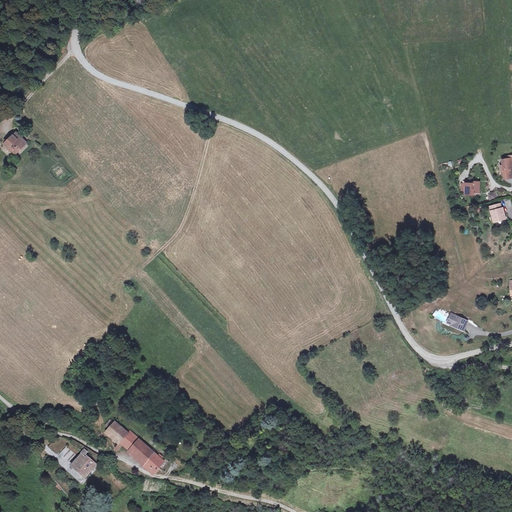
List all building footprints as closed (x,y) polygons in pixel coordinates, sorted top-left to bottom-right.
[(17,135),(15,133),(6,142),(14,149),(18,146),(21,149),(28,141),(20,133),(17,135)] [(502,159),(503,165),(501,165),(502,170),(504,169),(504,175),(505,178),(511,177),(510,168),(510,166),(511,165),(511,154),(508,155),(508,158),(502,159)] [(474,183),(466,182),(466,191),(470,191),(470,194),(475,194),(475,192),(479,192),(480,181),(475,181),(474,183)] [(489,200),(497,197),(495,191),(487,193),(489,200)] [(501,204),(491,207),(493,217),(495,216),(496,221),(506,219),(505,213),(504,214),(501,204)] [(454,321),(452,325),(465,331),(469,322),(452,314),(450,320),(454,321)] [(132,453),(142,441),(131,432),(127,436),(114,424),(113,425),(109,430),(107,432),(122,444),(117,450),(120,452),(124,446),(132,453)] [(142,441),(132,453),(158,473),(161,469),(164,471),(167,468),(164,465),(167,462),(162,458),(163,457),(161,455),(160,457),(142,441)] [(64,457),(69,449),(65,447),(61,455),(64,457)] [(64,458),(67,460),(73,454),(70,451),(64,458)] [(84,479),(99,463),(93,457),(89,460),(86,457),(87,453),(85,451),(82,452),(81,455),(70,466),(84,479)]
